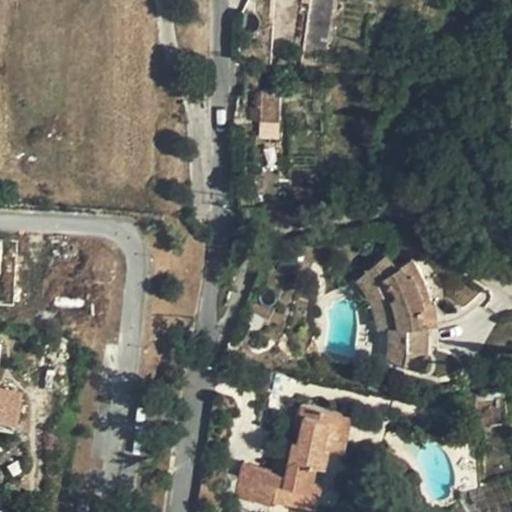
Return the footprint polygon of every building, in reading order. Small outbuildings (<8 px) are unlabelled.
[(279,0),(276,17),(295,19),(297,0),(279,0)] [(310,0),(304,43),(325,47),(331,0),(310,0)] [(290,49),(295,19),(276,17),(274,28),(279,29),(277,47),(290,49)] [(297,96),(298,75),(286,75),(285,97),(297,96)] [(309,76),(298,75),(297,96),(309,96),(309,76)] [(259,95),(259,115),(277,114),(277,95),(259,95)] [(277,114),(259,115),(259,126),(276,126),(277,114)] [(423,368),(428,348),(428,347),(428,323),(437,323),(438,323),(435,301),(432,302),(429,292),(425,280),(424,278),(413,256),(397,266),(386,252),(357,278),(368,293),(373,305),(377,326),(390,326),(390,344),(409,346),(405,363),(423,368)] [(432,278),(425,280),(429,292),(435,290),(432,278)] [(428,347),(428,348),(436,348),(437,323),(428,323),(428,347)] [(17,398),(0,394),(0,429),(11,432),(17,398)] [(336,448),(343,411),(303,403),(298,426),(302,427),(300,439),(295,439),(292,451),(280,448),(276,471),(244,464),(236,496),(254,500),(254,499),(269,502),(270,498),(316,508),(319,491),(311,489),(317,463),(325,465),(329,446),(336,448)] [(353,413),(343,411),(336,448),(345,451),(353,413)] [(319,491),(325,465),(317,463),(311,489),(319,491)] [(465,511),(511,511),(511,474),(458,494),(465,511)]
